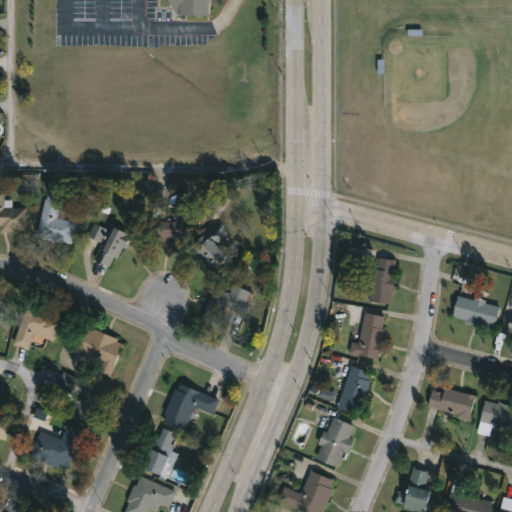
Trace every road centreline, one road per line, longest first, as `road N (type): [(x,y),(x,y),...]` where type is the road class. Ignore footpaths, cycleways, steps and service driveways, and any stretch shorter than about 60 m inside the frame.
road 1 (secondary): [(296,200),(288,306),(267,378),(208,511)]
road 2 (residential): [(292,388),(178,340),(93,287),(0,264)]
road 3 (secondary): [(238,511),(315,314),(326,207)]
road 4 (residential): [(438,236),(423,346),(358,511)]
road 5 (secondary): [(326,207),(321,0)]
road 6 (secondary): [(296,0),(296,200)]
road 7 (residential): [(170,334),(87,511)]
road 8 (residential): [(511,255),(326,207)]
